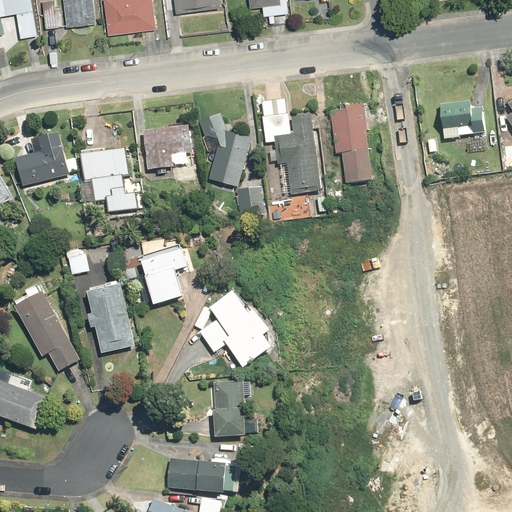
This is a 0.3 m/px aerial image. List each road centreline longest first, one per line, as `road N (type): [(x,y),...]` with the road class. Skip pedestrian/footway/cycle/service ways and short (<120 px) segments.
road 1 (residential): [(482,483),(456,435),(436,367),(386,46)]
road 2 (residential): [(386,46),(0,100)]
road 3 (residential): [(0,477),(76,477),(93,467),(113,427)]
road 4 (residential): [(511,29),(386,46)]
